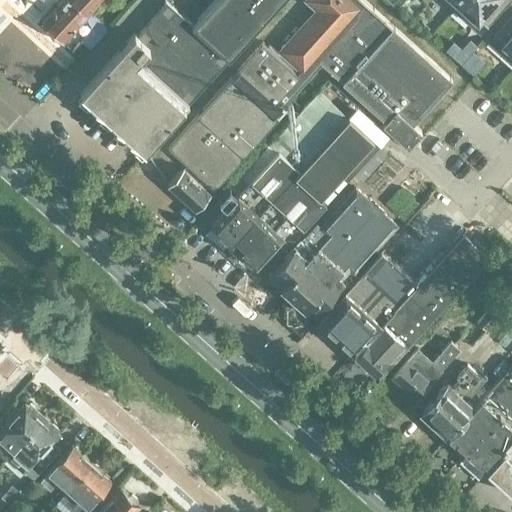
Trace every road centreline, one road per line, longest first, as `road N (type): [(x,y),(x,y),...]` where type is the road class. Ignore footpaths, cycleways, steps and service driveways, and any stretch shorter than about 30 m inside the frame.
road 1 (tertiary): [(393,511),(102,252)]
road 2 (residential): [(436,500),(162,254)]
road 3 (residential): [(32,344),(219,511)]
road 4 (residential): [(162,254),(0,107)]
road 5 (tertiary): [(102,252),(0,160)]
road 6 (unclassified): [(419,162),(474,207),(511,165)]
